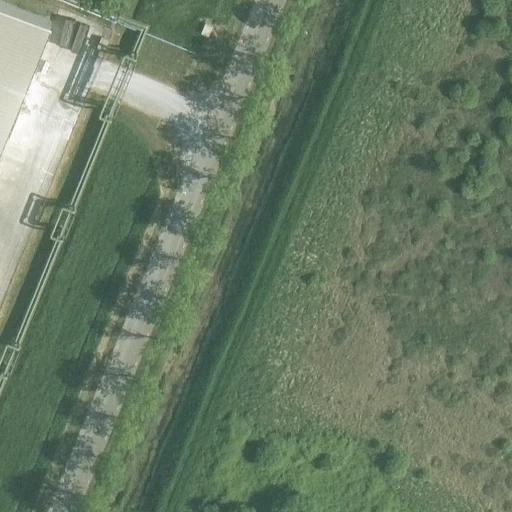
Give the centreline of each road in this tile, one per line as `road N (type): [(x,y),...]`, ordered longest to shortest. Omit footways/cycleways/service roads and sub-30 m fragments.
road 1 (tertiary): [(57,511),(215,125)]
road 2 (unclassified): [(215,125),(62,65)]
road 3 (tertiary): [(215,125),(266,0)]
